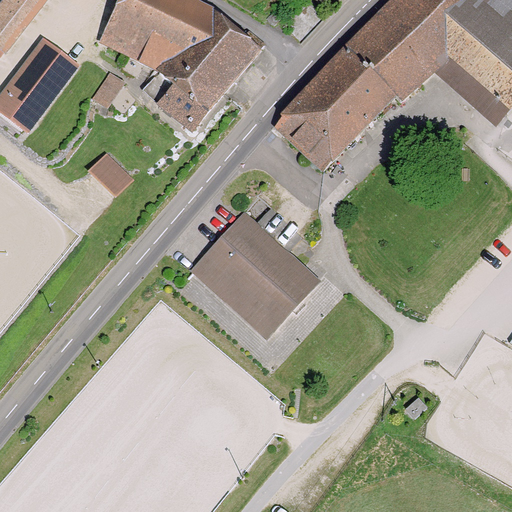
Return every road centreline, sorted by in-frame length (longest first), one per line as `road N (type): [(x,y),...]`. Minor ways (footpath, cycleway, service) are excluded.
road 1 (tertiary): [(251,131),(131,262),(0,427)]
road 2 (residential): [(421,336),(355,281),(331,200),(251,131)]
road 3 (residential): [(259,511),(421,336)]
road 4 (unknown): [(331,200),(419,121),(460,124),(511,169)]
road 5 (residential): [(313,59),(202,0)]
road 6 (residential): [(421,336),(469,370),(511,322)]
